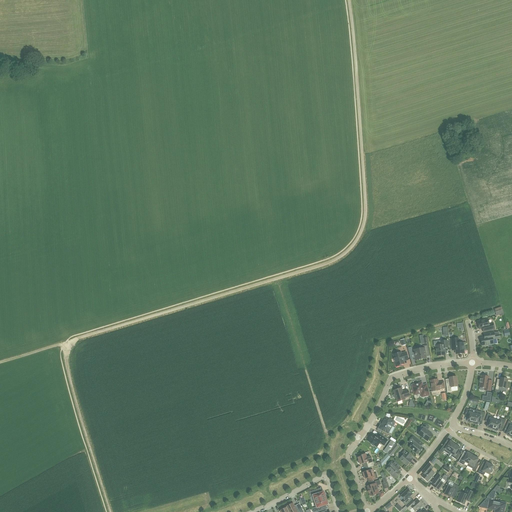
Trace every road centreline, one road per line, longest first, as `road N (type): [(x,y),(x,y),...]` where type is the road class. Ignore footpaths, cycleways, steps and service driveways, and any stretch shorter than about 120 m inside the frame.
road 1 (track): [(348,0),(365,210),(352,245),(324,264),(68,345)]
road 2 (residential): [(366,511),(347,455),(388,381),(472,362)]
road 3 (track): [(110,511),(66,366),(68,345)]
road 4 (residential): [(253,511),(325,475),(339,511)]
